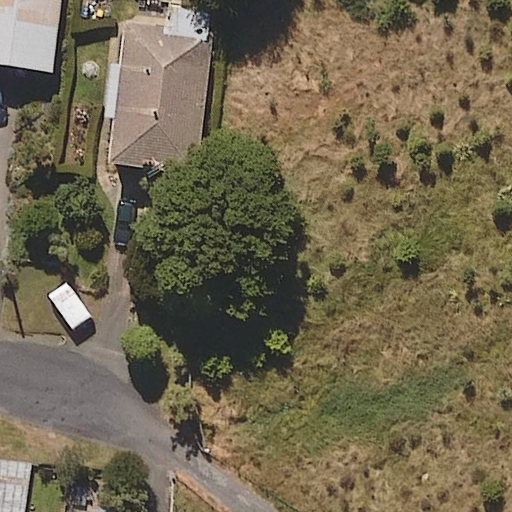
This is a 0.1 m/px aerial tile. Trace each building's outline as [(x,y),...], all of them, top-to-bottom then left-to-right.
[(59,0),(0,0),(0,72),(52,78),(59,0)] [(210,14),(172,11),(170,31),(122,27),(111,169),(198,176),(210,14)] [(66,290),(29,270),(17,291),(54,311),(66,290)] [(24,511),(29,465),(0,461),(0,511),(24,511)] [(89,490),(89,511),(114,511),(115,489),(89,490)]
